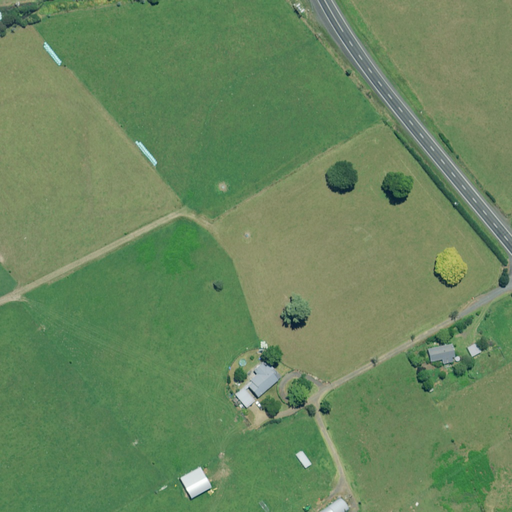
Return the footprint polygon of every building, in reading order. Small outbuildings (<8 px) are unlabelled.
[(480,352),(475,343),(466,348),(470,357),(480,352)] [(452,363),(449,346),(425,351),(427,363),(440,361),(441,365),(452,363)] [(252,371),(256,376),(249,382),(250,383),(246,386),(256,399),(276,382),(270,375),(273,372),(267,366),(264,369),(261,364),(252,371)] [(254,402),(243,390),(235,397),(245,409),(254,402)] [(310,465),(301,453),(295,457),(304,469),(310,465)] [(207,483),(201,473),(179,485),(184,495),(207,483)] [(346,511),(347,511),(340,500),(323,511),(346,511)]
